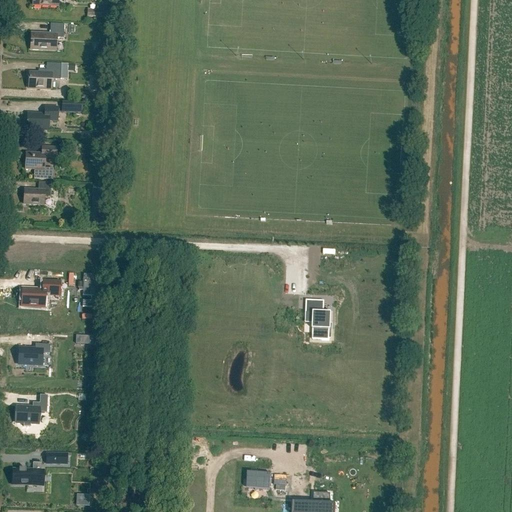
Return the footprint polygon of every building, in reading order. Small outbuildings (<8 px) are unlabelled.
[(33,0),(33,7),(58,9),(59,1),(67,1),(66,0),(33,0)] [(95,10),(95,18),(104,19),(104,10),(95,10)] [(64,40),(64,26),(50,26),(50,36),(31,36),(31,52),(56,53),(57,40),(64,40)] [(60,82),(61,66),(47,65),(46,75),(30,75),(29,91),(51,92),(51,82),(60,82)] [(79,115),(79,104),(61,104),(61,114),(79,115)] [(26,124),(26,132),(28,132),(28,139),(39,139),(39,133),(48,133),(48,123),(57,123),(58,110),(45,110),(45,117),(28,116),(27,124),(26,124)] [(56,160),(56,150),(42,149),(41,156),(26,155),(25,171),(34,172),(34,181),(52,182),(52,171),(44,171),(45,159),(56,160)] [(50,199),(51,185),(38,185),(38,193),(24,192),(23,206),(44,207),(44,199),(50,199)] [(104,202),(104,186),(92,186),(91,202),(104,202)] [(83,274),(83,295),(95,295),(95,274),(83,274)] [(22,295),(21,313),(45,314),(45,302),(59,303),(59,304),(60,304),(60,288),(43,287),(42,296),(22,295)] [(94,306),(94,298),(82,299),(82,307),(94,306)] [(315,341),(329,341),(329,339),(331,339),(332,331),(332,330),(331,330),(332,314),(330,314),(324,314),(324,302),(306,301),(306,314),(314,314),(313,334),(312,340),(315,341)] [(76,336),(76,344),(92,345),(92,337),(76,336)] [(28,350),(19,350),(18,366),(41,367),(42,355),(47,355),(49,355),(49,348),(50,348),(50,346),(35,346),(35,351),(34,351),(34,350),(33,350),(33,351),(29,350),(28,350)] [(16,408),(16,424),(23,425),(23,428),(30,428),(30,425),(38,426),(39,414),(44,414),(46,414),(47,406),(47,397),(40,397),(39,405),(32,404),(32,409),(16,408)] [(307,457),(307,444),(281,444),(281,457),(307,457)] [(51,456),(51,465),(67,465),(67,457),(51,456)] [(13,470),(12,486),(36,487),(36,471),(41,471),(41,464),(33,464),(32,471),(26,471),(26,470),(25,470),(19,470),(20,469),(19,469),(19,470),(13,470)] [(271,474),(248,473),(248,489),(270,491),(271,474)] [(335,511),(336,505),(330,504),(330,495),(314,494),(313,503),(293,503),(292,511),(335,511)]
